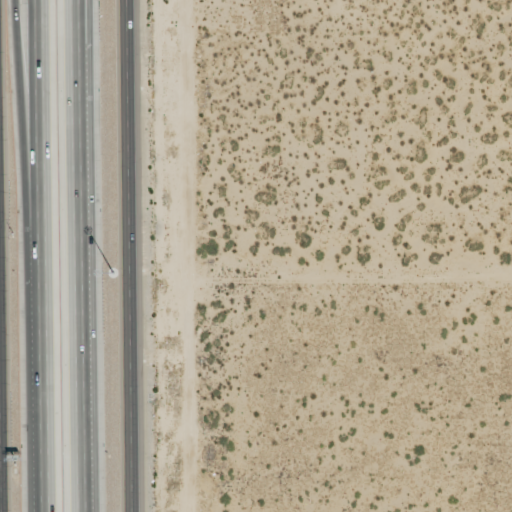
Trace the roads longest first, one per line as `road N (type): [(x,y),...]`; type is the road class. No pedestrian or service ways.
road 1 (motorway): [(89,511),(75,0)]
road 2 (motorway): [(38,0),(44,511)]
road 3 (secondary): [(133,511),(128,0)]
road 4 (track): [(131,267),(511,271)]
road 5 (motorway): [(18,0),(42,322)]
road 6 (secondary): [(0,297),(1,511)]
